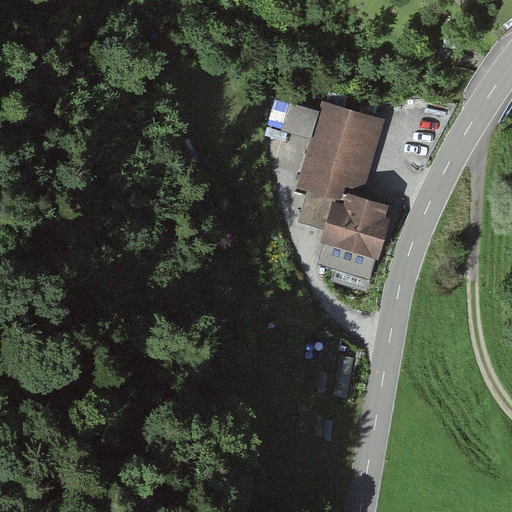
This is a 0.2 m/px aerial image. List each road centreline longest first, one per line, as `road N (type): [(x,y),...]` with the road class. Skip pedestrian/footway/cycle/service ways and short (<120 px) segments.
road 1 (tertiary): [(358,511),(394,315),(419,232),(447,165),(511,65)]
road 2 (track): [(476,113),(475,303),(491,378),(511,400)]
